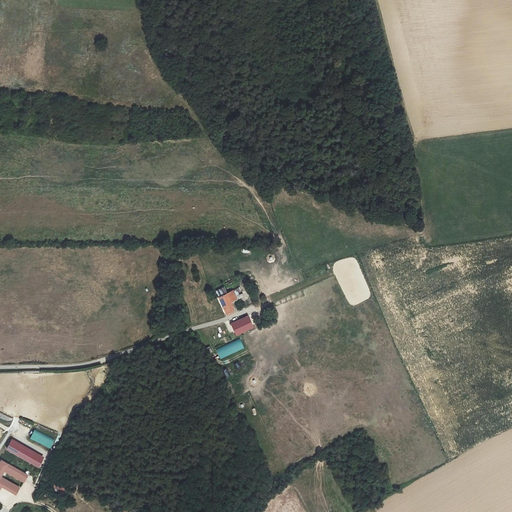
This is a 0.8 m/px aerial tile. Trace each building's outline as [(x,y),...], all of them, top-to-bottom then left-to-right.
[(217,296),(226,293),(224,287),(215,290),(217,296)] [(233,290),(226,293),(217,296),(225,315),(230,313),(229,310),(233,309),(232,303),(238,300),(233,290)] [(245,316),(230,324),(234,330),(248,323),(245,316)] [(240,339),(215,349),(220,359),(244,349),(240,339)] [(232,365),(237,373),(244,369),(240,361),(232,365)] [(231,367),(224,371),(227,377),(234,374),(231,367)] [(55,437),(35,428),(30,439),(50,448),(55,437)] [(44,457),(12,438),(7,449),(40,468),(44,457)] [(5,472),(25,482),(29,474),(0,460),(0,459),(0,491),(2,487),(17,495),(21,486),(2,477),(5,472)] [(64,487),(56,484),(54,489),(62,493),(64,487)]
